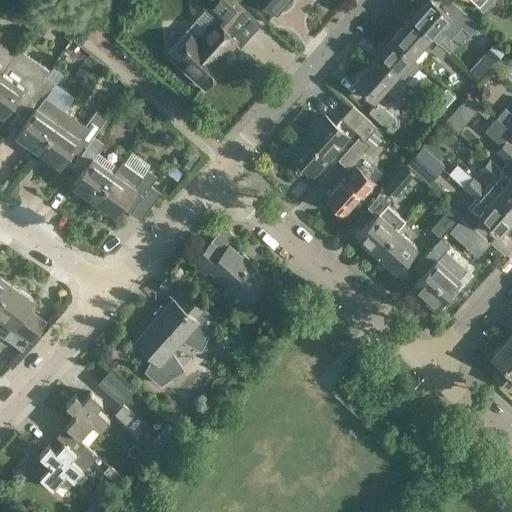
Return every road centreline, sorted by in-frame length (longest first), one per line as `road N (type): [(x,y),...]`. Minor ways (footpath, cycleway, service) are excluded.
road 1 (residential): [(215,176),(430,367)]
road 2 (residential): [(215,176),(371,0)]
road 3 (residential): [(0,412),(107,293)]
road 4 (residential): [(107,293),(215,176)]
road 5 (residential): [(0,218),(107,293)]
road 6 (residential): [(430,367),(511,276)]
